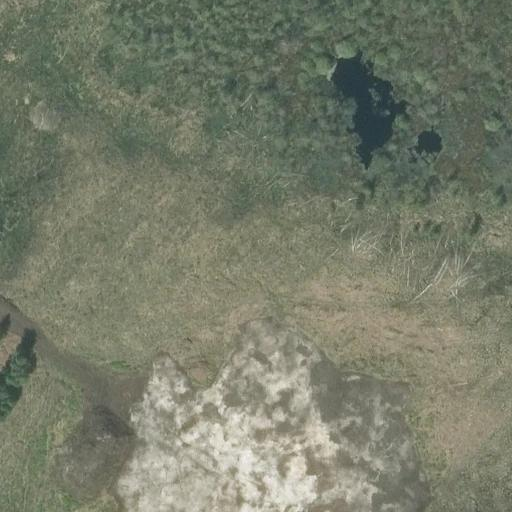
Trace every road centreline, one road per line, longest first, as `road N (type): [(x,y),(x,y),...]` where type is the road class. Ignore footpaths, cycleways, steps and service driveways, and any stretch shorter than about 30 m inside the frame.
road 1 (track): [(58,379),(76,365),(113,360),(239,305),(416,307),(511,284)]
road 2 (track): [(0,312),(53,359),(58,379),(35,441),(42,482),(60,511)]
